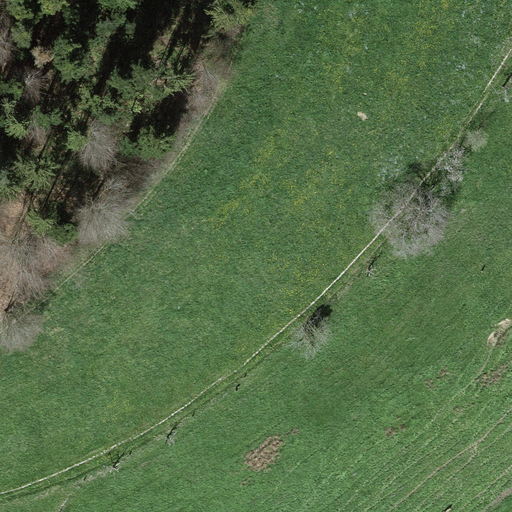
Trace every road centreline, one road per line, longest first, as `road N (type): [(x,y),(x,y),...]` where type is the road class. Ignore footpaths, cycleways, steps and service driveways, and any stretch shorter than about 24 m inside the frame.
road 1 (track): [(511,52),(336,286),(116,451),(0,498)]
road 2 (track): [(0,349),(121,267)]
